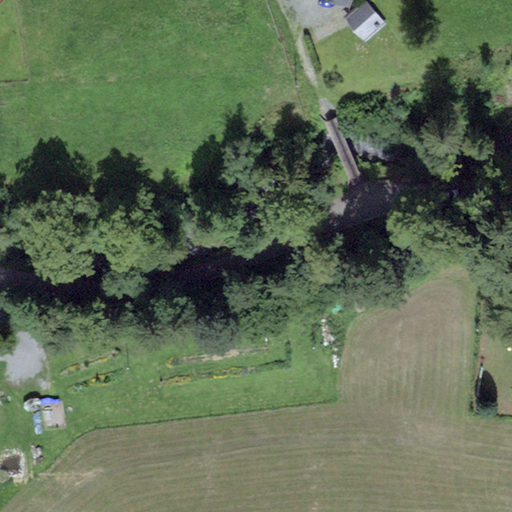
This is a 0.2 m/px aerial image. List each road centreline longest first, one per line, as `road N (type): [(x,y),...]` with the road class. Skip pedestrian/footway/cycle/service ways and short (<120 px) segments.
road 1 (unclassified): [(367,204),(166,280),(97,287),(0,275)]
road 2 (unclassified): [(282,0),(367,204)]
road 3 (unclassified): [(511,182),(367,204)]
